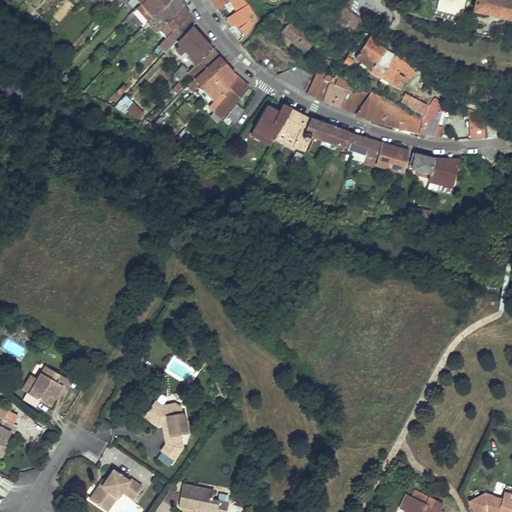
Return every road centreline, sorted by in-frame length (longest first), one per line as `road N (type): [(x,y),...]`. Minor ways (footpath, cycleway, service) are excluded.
road 1 (residential): [(195,0),(268,80),(342,118),(421,142),(511,140)]
road 2 (track): [(169,264),(77,427)]
